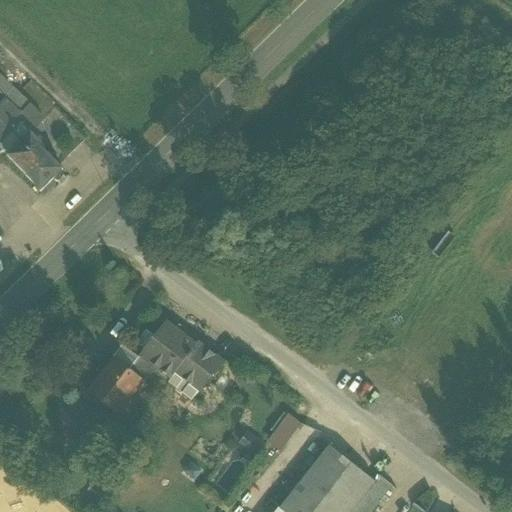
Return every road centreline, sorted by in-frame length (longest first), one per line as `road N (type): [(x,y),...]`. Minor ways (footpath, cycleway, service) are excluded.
road 1 (unclassified): [(100,219),(484,511)]
road 2 (secondary): [(100,219),(326,0)]
road 3 (secondary): [(0,317),(100,219)]
